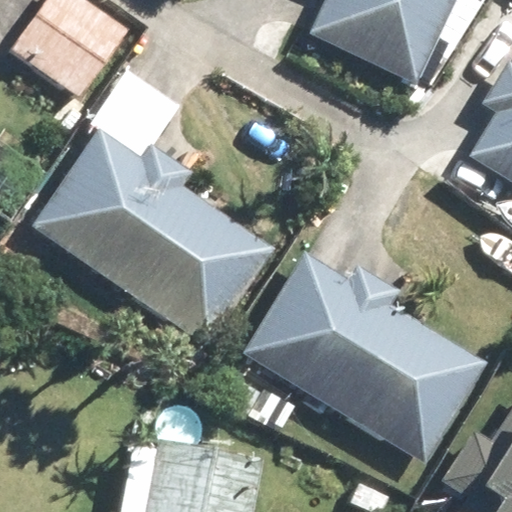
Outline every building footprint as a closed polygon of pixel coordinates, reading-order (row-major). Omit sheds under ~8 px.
[(65,0),(42,0),(14,38),(82,89),(119,40),(65,0)] [(316,0),(307,20),(410,71),(445,0),(316,0)] [(511,83),(469,161),(511,184),(511,83)] [(97,137),(32,232),(203,348),(268,253),(97,137)] [(311,252),(247,353),(424,465),(489,365),(311,252)] [(511,511),(511,414),(455,511),(511,511)] [(150,511),(243,511),(250,469),(160,454),(150,511)]
